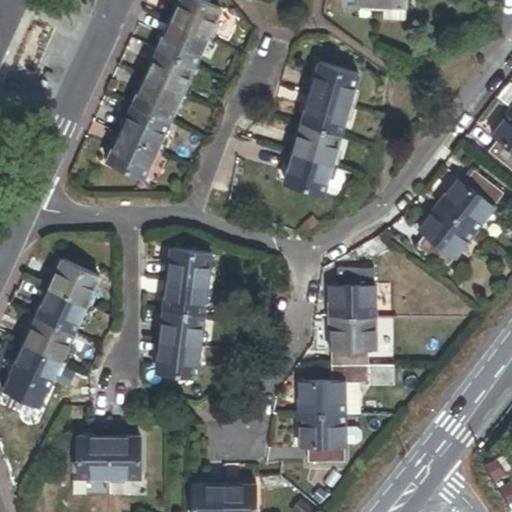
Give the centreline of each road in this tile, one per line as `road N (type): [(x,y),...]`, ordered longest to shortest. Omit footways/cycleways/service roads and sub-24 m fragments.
road 1 (residential): [(508,13),(507,39),(385,208),(305,259),(191,218),(22,212)]
road 2 (residential): [(120,0),(22,212)]
road 3 (secondary): [(511,357),(425,462)]
